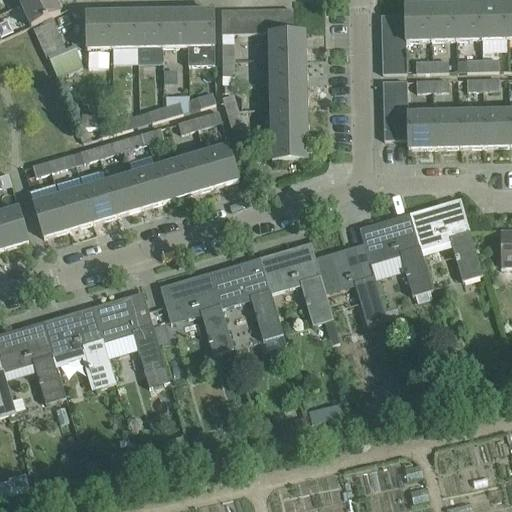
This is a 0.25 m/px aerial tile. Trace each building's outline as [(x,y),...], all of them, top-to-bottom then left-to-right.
[(11,12),(38,0),(13,0),(7,3),(11,12)] [(52,0),(38,0),(20,8),(30,30),(42,25),(60,17),(52,0)] [(455,8),(456,45),(482,44),(481,7),(455,8)] [(481,7),(482,44),(507,43),(506,7),(481,7)] [(430,9),(431,45),(456,45),(455,8),(430,9)] [(405,9),(405,19),(405,30),(406,42),(406,46),(431,45),(430,9),(405,9)] [(234,38),(246,38),(245,13),(233,14),(234,38)] [(257,13),(245,13),(246,38),(258,38),(257,13)] [(268,38),(270,38),(269,13),(257,13),(258,38),(268,38)] [(270,38),(282,37),(281,13),(269,13),(270,38)] [(293,13),(281,13),(282,37),(293,37),(293,13)] [(213,14),(188,15),(189,51),(189,70),(215,69),(214,50),(214,34),(213,14)] [(222,38),(233,38),(234,38),(233,14),(221,14),(222,38)] [(137,16),(138,52),(163,51),(162,15),(137,16)] [(162,15),(163,51),(189,51),(188,15),(162,15)] [(87,53),(112,52),(111,16),(86,17),(87,53)] [(137,16),(112,16),(112,52),(138,52),(137,16)] [(381,31),(405,30),(405,19),(381,19),(381,31)] [(33,33),(46,62),(48,61),(65,53),(53,25),(33,33)] [(381,43),(406,42),(405,30),(381,31),(381,43)] [(293,37),(282,37),(270,38),(268,38),(269,63),(306,62),(305,36),(293,37)] [(234,63),(233,38),(222,38),(222,63),(234,63)] [(406,54),(406,46),(406,42),(381,43),(382,54),(406,54)] [(65,53),(48,61),(58,82),(83,71),(74,49),(65,53)] [(382,54),(382,66),(406,66),(406,54),(382,54)] [(269,63),(270,88),(306,87),(306,62),(269,63)] [(234,63),(222,63),(223,88),(234,88),(234,63)] [(482,65),(483,76),(498,76),(498,64),(482,65)] [(483,76),(482,65),(467,65),(467,77),(483,76)] [(407,77),(406,66),(382,66),(382,78),(407,77)] [(432,77),(432,66),(416,66),(416,78),(432,77)] [(432,66),(432,77),(448,77),(448,66),(432,66)] [(483,96),(483,84),(467,84),(467,96),(483,96)] [(483,84),(483,96),(499,95),(499,84),(483,84)] [(382,86),(383,97),(407,97),(407,85),(382,86)] [(432,86),(433,97),(449,97),(449,85),(432,86)] [(433,97),(432,86),(417,86),(417,97),(433,97)] [(307,113),(306,87),(270,88),(270,114),(307,113)] [(407,97),(383,97),(383,109),(407,108),(407,97)] [(197,102),(200,113),(215,109),(212,98),(197,102)] [(189,100),(164,100),(164,112),(167,122),(183,118),(189,116),(189,104),(189,100)] [(227,118),(238,115),(233,100),(222,103),(227,118)] [(407,120),(407,117),(407,108),(383,109),(383,121),(407,120)] [(167,122),(164,112),(149,117),(152,127),(167,122)] [(270,114),(271,139),(307,138),(307,113),(270,114)] [(484,115),(485,151),(510,151),(509,114),(484,115)] [(242,130),(238,115),(227,118),(232,134),(242,130)] [(458,116),(459,152),(485,151),(484,115),(458,116)] [(407,120),(408,132),(408,144),(408,153),(434,152),(433,116),(407,117),(407,120)] [(433,116),(434,152),(459,152),(458,116),(433,116)] [(98,117),(81,117),(81,131),(98,131),(98,117)] [(209,119),(193,124),(196,134),(212,130),(209,119)] [(407,120),(383,121),(384,133),(408,132),(407,120)] [(114,127),(117,137),(132,133),(129,122),(114,127)] [(196,134),(193,124),(178,128),(181,139),(196,134)] [(102,142),(117,137),(114,127),(99,131),(102,142)] [(384,144),(408,144),(408,132),(384,133),(384,144)] [(145,138),(148,149),(164,144),(160,133),(145,138)] [(148,149),(145,138),(121,145),(124,156),(148,149)] [(307,138),(271,139),(271,164),(308,164),(307,138)] [(234,143),(239,158),(249,155),(245,140),(234,143)] [(124,156),(121,145),(97,152),(100,163),(124,156)] [(228,149),(203,156),(214,191),(238,184),(228,149)] [(100,163),(97,152),(72,159),(75,170),(100,163)] [(179,163),(190,198),(214,191),(203,156),(179,163)] [(75,170),(72,159),(48,167),(51,177),(75,170)] [(155,171),(165,206),(190,198),(179,163),(155,171)] [(51,177),(48,167),(33,171),(36,182),(51,177)] [(131,178),(141,213),(165,206),(155,171),(131,178)] [(8,178),(0,180),(0,193),(2,193),(12,190),(8,178)] [(106,185),(117,220),(141,213),(131,178),(106,185)] [(82,193),(92,227),(117,220),(106,185),(82,193)] [(58,200),(68,235),(92,227),(82,193),(58,200)] [(44,242),(68,235),(58,200),(33,207),(44,242)] [(460,202),(410,217),(420,252),(450,243),(462,285),(483,279),(460,202)] [(0,216),(0,240),(4,253),(28,246),(18,212),(0,216)] [(359,232),(374,280),(405,271),(413,299),(432,294),(420,252),(410,217),(359,232)] [(311,247),(326,299),(356,290),(368,331),(387,326),(374,280),(359,232),(364,248),(315,262),(311,247)] [(511,235),(500,236),(501,270),(511,269),(511,235)] [(326,299),(311,247),(259,262),(270,298),(302,288),(314,328),(333,323),(326,299)] [(211,276),(222,313),(252,304),(263,343),(282,338),(270,298),(259,262),(211,276)] [(234,352),(222,313),(211,276),(160,291),(171,328),(202,318),(214,358),(234,352)] [(92,311),(103,348),(134,339),(145,378),(165,372),(143,296),(92,311)] [(92,311),(43,325),(56,371),(68,367),(68,366),(83,361),(93,394),(114,387),(103,348),(92,311)] [(43,325),(0,338),(0,361),(6,384),(38,375),(47,407),(65,402),(56,371),(43,325)] [(0,420),(16,416),(6,384),(0,361),(0,420)] [(461,372),(465,386),(490,380),(487,366),(461,372)] [(427,389),(414,392),(417,403),(429,400),(427,389)] [(124,406),(129,422),(139,419),(135,403),(124,406)] [(65,412),(56,415),(59,428),(69,425),(65,412)] [(323,412),(308,415),(311,429),(327,425),(323,412)] [(306,421),(293,424),(295,433),(308,430),(306,421)] [(130,455),(120,458),(124,469),(133,466),(130,455)] [(73,474),(70,475),(72,480),(84,476),(80,465),(71,468),(73,474)] [(0,503),(29,496),(25,478),(7,482),(8,485),(0,486),(0,503)]
